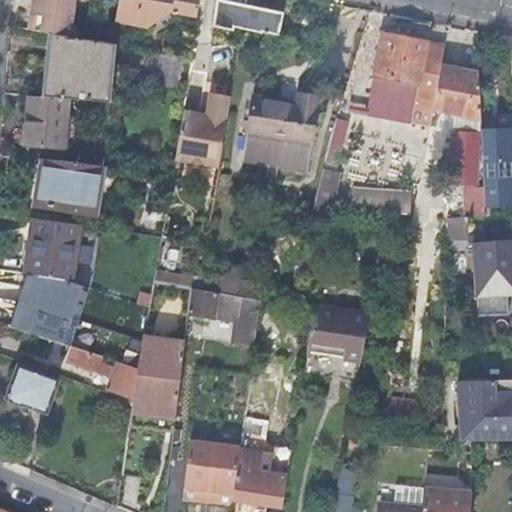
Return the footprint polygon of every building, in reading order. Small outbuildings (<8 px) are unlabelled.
[(30,30),(50,33),(77,38),(78,30),(72,23),(74,0),(37,0),(35,15),(32,14),(30,30)] [(171,12),(196,17),(198,8),(155,0),(119,0),(115,22),(148,28),(160,20),(171,12)] [(244,0),(212,0),(208,29),(232,33),(233,29),(260,34),(260,35),(269,36),(269,34),(278,35),(282,13),(263,9),(244,6),(244,0)] [(78,67),(73,100),(108,102),(114,44),(95,41),(85,39),(77,38),(50,33),(47,62),(78,67)] [(431,110),(435,89),(438,66),(442,45),(427,43),(395,38),(379,35),(372,78),(373,78),(369,100),(370,100),(368,114),(409,121),(411,106),(431,110)] [(176,87),(182,56),(148,50),(143,81),(156,83),(154,91),(161,93),(162,84),(176,87)] [(68,99),(73,100),(78,67),(47,62),(44,80),(42,98),(68,99)] [(431,110),(431,111),(482,120),(482,117),(480,73),(459,70),(438,66),(435,89),(431,110)] [(175,158),(218,166),(229,95),(219,93),(209,92),(206,109),(206,114),(198,112),(183,110),(175,158)] [(242,161),(259,164),(277,167),(307,173),(321,97),(310,95),(300,93),(298,104),(255,96),(242,161)] [(64,148),(68,99),(42,98),(30,97),(28,121),(26,145),(64,148)] [(351,123),(339,120),(314,211),(317,211),(329,212),(333,213),(343,174),(337,172),(351,123)] [(482,129),(483,147),(484,161),(486,205),(486,206),(511,204),(511,132),(510,133),(510,132),(485,134),(485,129),(482,129)] [(59,209),(65,161),(40,159),(38,182),(35,206),(59,209)] [(97,214),(103,167),(65,161),(59,209),(97,214)] [(277,167),(259,164),(257,175),(275,178),(277,167)] [(351,187),(349,214),(388,217),(409,219),(411,192),(351,187)] [(468,237),(467,217),(447,219),(446,238),(468,237)] [(40,276),(50,277),(57,221),(33,218),(29,246),(25,274),(40,276)] [(73,280),(80,225),(57,221),(50,277),(68,280),(69,280),(73,280)] [(511,242),(473,244),(476,315),(507,313),(506,297),(507,297),(507,288),(511,287),(511,242)] [(199,279),(156,271),(155,281),(191,287),(197,288),(199,279)] [(234,295),(237,280),(200,273),(199,279),(197,288),(234,295)] [(55,333),(57,326),(50,325),(57,294),(37,289),(40,276),(25,274),(12,327),(53,340),(55,333)] [(262,285),(237,280),(234,295),(259,299),(262,285)] [(259,299),(234,295),(197,288),(191,287),(188,312),(236,321),(232,342),(243,344),(254,345),(260,300),(259,299)] [(361,361),(370,314),(314,306),(308,348),(344,353),(343,358),(352,360),(361,361)] [(184,341),(144,336),(139,368),(134,400),(130,425),(152,428),(173,431),(184,341)] [(134,400),(139,368),(78,349),(53,340),(51,349),(48,357),(111,379),(109,392),(134,400)] [(307,353),(343,358),(344,353),(308,348),(307,353)] [(49,413),(59,380),(18,366),(7,399),(12,401),(11,404),(23,407),(24,405),(36,409),(49,413)] [(461,443),(511,440),(511,380),(458,383),(461,443)] [(257,503),(283,507),(292,449),(273,446),(269,472),(256,470),(261,435),(241,432),(239,447),(232,500),(257,503)] [(206,505),(213,443),(189,440),(182,500),(194,502),(206,505)] [(232,500),(239,447),(213,443),(206,505),(218,506),(230,508),(232,500)] [(470,511),(472,492),(424,488),(423,507),(422,511),(470,511)] [(344,511),(347,495),(335,493),(331,511),(344,511)] [(422,511),(423,507),(380,503),(378,511),(422,511)]
